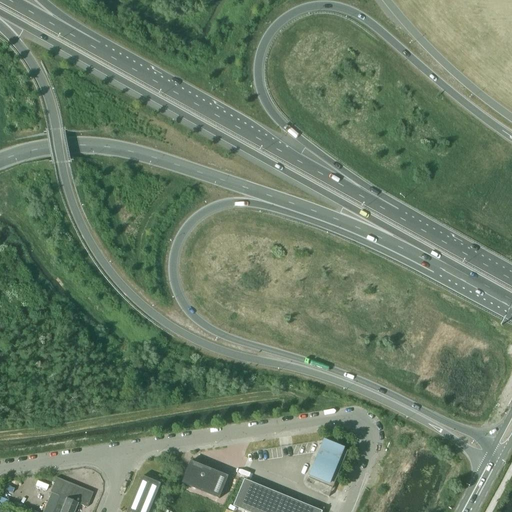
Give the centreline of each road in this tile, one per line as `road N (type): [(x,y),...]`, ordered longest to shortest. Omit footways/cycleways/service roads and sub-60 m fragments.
road 1 (trunk): [(0,23),(44,83),(69,199),(86,236),(147,309),(215,348),(358,388),(486,458)]
road 2 (trunk): [(494,444),(361,380),(217,331),(187,309),(173,257),(200,212),(242,201),(307,208)]
road 3 (trunk): [(398,216),(269,109),(257,65),(270,33),(288,16),(347,11),(511,138)]
road 4 (trunk): [(0,13),(349,206),(435,264)]
road 5 (trunk): [(398,216),(93,46)]
road 6 (unclassified): [(343,511),(367,442),(365,427),(349,416),(123,450)]
road 7 (trunk): [(0,161),(38,149),(98,147),(307,208)]
road 8 (trunk): [(511,118),(448,67),(386,0)]
road 9 (trunk): [(307,208),(435,264)]
road 10 (trunk): [(511,280),(398,216)]
road 11 (unclassified): [(123,450),(0,468)]
